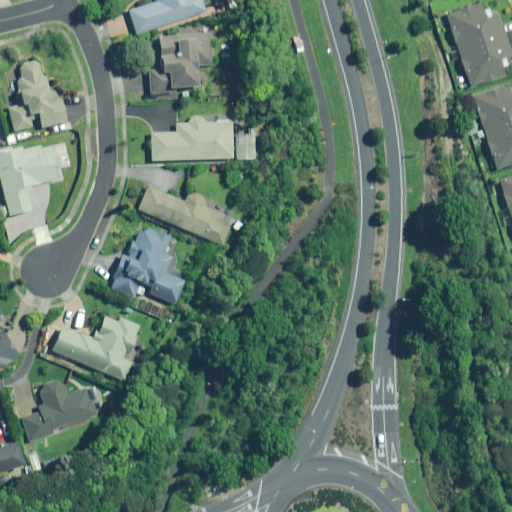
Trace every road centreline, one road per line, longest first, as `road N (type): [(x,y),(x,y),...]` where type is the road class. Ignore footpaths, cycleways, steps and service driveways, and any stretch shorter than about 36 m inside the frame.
road 1 (secondary): [(365,0),(392,99),(405,209),(383,395),(397,508)]
road 2 (secondary): [(298,474),(341,375),(368,226),(367,154),(330,0)]
road 3 (residential): [(63,0),(97,62),(109,157),(105,188),(84,232),(47,275)]
